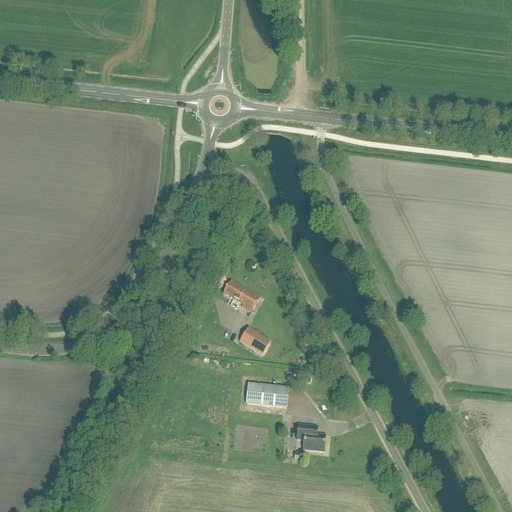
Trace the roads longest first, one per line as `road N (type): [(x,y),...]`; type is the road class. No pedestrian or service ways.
road 1 (unclassified): [(498,511),(327,177),(321,118)]
road 2 (unclassified): [(423,511),(259,195),(240,175),(203,166)]
road 3 (tertiary): [(0,347),(61,350),(112,331),(180,228),(203,166)]
road 4 (primary): [(321,118),(511,139)]
road 5 (primary): [(0,82),(181,102)]
